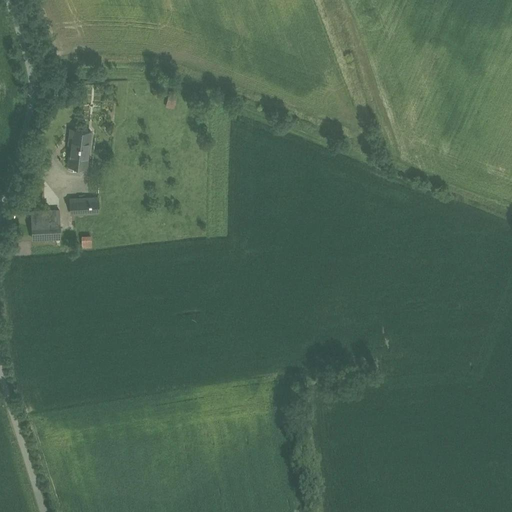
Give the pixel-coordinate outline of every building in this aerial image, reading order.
[(172,108),(175,91),(167,90),(163,106),(172,108)] [(91,131),(71,129),(69,140),(71,140),(69,160),(78,161),(78,166),(87,167),(91,131)] [(98,198),(70,199),(70,214),(99,212),(98,198)] [(59,219),(32,221),(32,239),(53,238),(60,238),(59,219)] [(79,235),(79,247),(90,247),(89,235),(79,235)]
